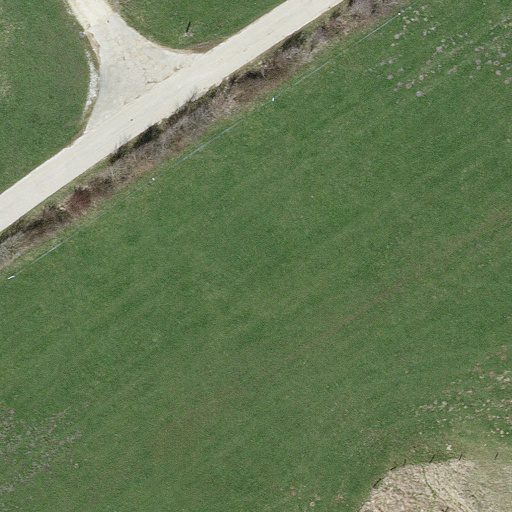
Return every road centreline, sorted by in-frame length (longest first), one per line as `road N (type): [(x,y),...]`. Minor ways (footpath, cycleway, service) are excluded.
road 1 (unclassified): [(0,219),(314,0)]
road 2 (track): [(86,0),(157,104)]
